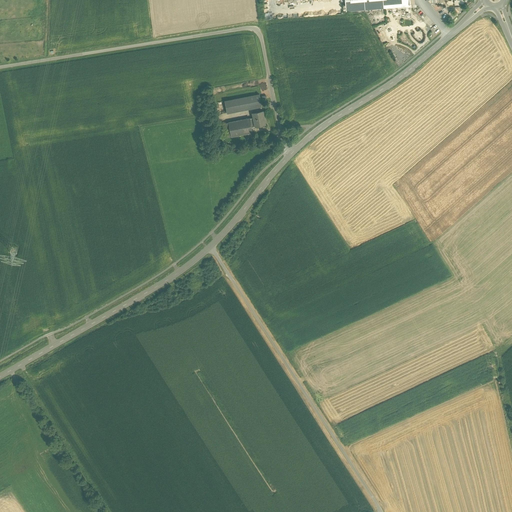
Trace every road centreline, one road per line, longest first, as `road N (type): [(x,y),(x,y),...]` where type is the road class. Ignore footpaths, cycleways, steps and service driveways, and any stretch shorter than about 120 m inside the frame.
road 1 (unclassified): [(0,68),(255,30),(287,157)]
road 2 (tertiary): [(0,376),(194,260),(287,157)]
road 3 (tertiary): [(287,157),(486,2)]
